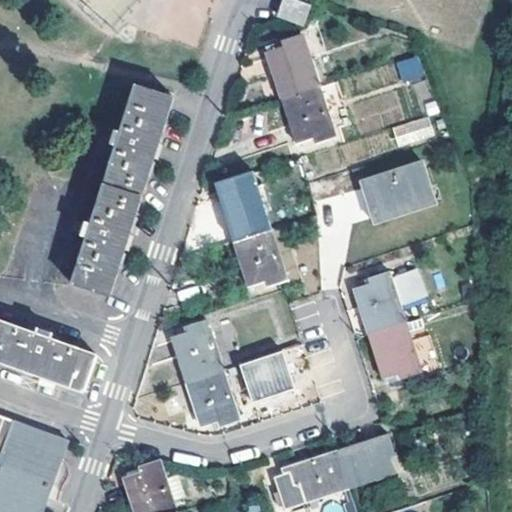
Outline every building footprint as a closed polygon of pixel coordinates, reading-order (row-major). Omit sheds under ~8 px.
[(302,26),(308,7),(290,0),(283,0),(278,17),(302,26)] [(316,88),(300,37),(267,47),(268,53),(266,55),(281,100),(316,88)] [(422,77),(415,59),(401,65),(408,82),(422,77)] [(341,108),(333,84),(317,89),(324,113),(341,108)] [(173,97),(137,86),(121,133),(116,132),(112,145),(117,146),(93,225),(87,223),(83,236),(88,238),(73,285),(109,297),(126,243),(156,151),(173,97)] [(324,113),(317,89),(316,88),(281,100),(295,145),(297,145),(300,151),(333,140),(324,113)] [(392,127),(398,147),(434,137),(428,116),(392,127)] [(434,202),(423,164),(360,184),(372,222),(434,202)] [(270,230),(254,180),(218,192),(219,197),(218,198),(232,241),(270,230)] [(287,281),(270,230),(232,241),(247,288),(250,287),(252,293),(287,281)] [(405,322),(388,271),(353,282),(355,288),(352,290),(367,334),(405,322)] [(0,362),(24,371),(22,376),(29,378),(37,382),(38,376),(84,393),(97,356),(52,340),(54,335),(39,329),(37,334),(0,321),(0,362)] [(222,371),(205,322),(174,332),(175,336),(172,337),(187,382),(222,371)] [(421,373),(405,322),(367,334),(381,379),(384,379),(386,383),(421,373)] [(248,400),(293,390),(284,351),(239,362),(248,400)] [(238,421),(222,371),(187,382),(201,425),(205,425),(206,430),(238,421)] [(0,511),(41,511),(66,443),(11,423),(12,421),(0,416),(0,511)] [(387,434),(337,451),(349,487),(393,473),(392,471),(398,469),(387,434)] [(282,509),(349,487),(337,451),(286,468),(289,480),(274,485),(282,509)] [(176,511),(173,502),(166,479),(161,463),(127,474),(129,478),(125,480),(134,511),(176,511)] [(272,479),(274,485),(289,480),(286,468),(278,471),(280,477),(272,479)] [(179,475),(166,479),(173,502),(186,497),(179,475)]
